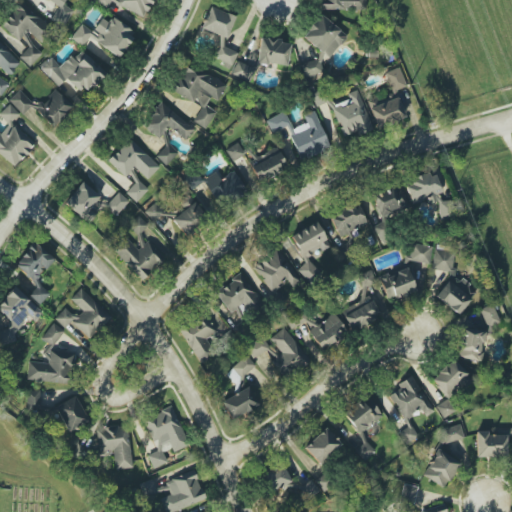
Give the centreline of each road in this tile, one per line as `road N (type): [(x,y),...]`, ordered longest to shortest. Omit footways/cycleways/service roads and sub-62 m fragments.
road 1 (residential): [(142,319),(308,197),(398,156),(511,122)]
road 2 (residential): [(0,186),(89,261),(142,319),(177,369),(240,511)]
road 3 (residential): [(0,224),(149,68),(185,0)]
road 4 (residential): [(219,457),(295,421),(415,332)]
road 5 (residential): [(177,369),(128,394),(102,388),(101,373),(142,319)]
